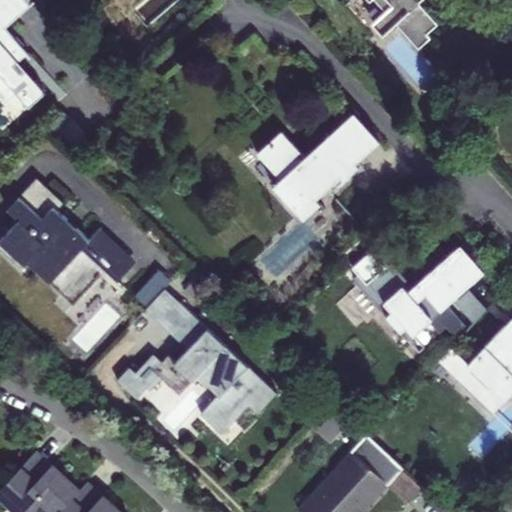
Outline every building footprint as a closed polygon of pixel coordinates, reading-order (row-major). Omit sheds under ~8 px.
[(53,15),(39,0),(18,0),(0,15),(0,56),(5,63),(0,67),(0,98),(4,103),(9,99),(23,116),(51,93),(36,75),(45,68),(40,62),(42,60),(36,53),(34,54),(23,41),(53,15)] [(378,0),(387,9),(377,17),(386,29),(397,20),(416,40),(427,31),(423,26),(433,17),(418,0),(378,0)] [(386,29),(377,17),(374,21),(382,32),(386,29)] [(437,22),(433,17),(423,26),(427,31),(437,22)] [(416,40),(420,44),(429,36),(427,31),(416,40)] [(364,115),(357,107),(337,126),(339,129),(344,133),(361,117),(364,115)] [(383,140),(361,117),(344,133),(339,129),(334,134),(356,158),(360,162),(383,140)] [(356,158),(334,134),(309,157),(285,131),(261,154),(285,179),(278,186),(308,219),(325,203),(320,198),(345,175),(342,171),(356,158)] [(360,162),(356,158),(342,171),(345,175),(320,198),(325,203),(364,166),(360,162)] [(4,227),(0,231),(0,247),(18,265),(25,257),(59,289),(60,288),(70,298),(76,292),(77,293),(103,265),(80,244),(99,224),(98,223),(83,239),(79,236),(83,231),(74,223),(70,227),(61,219),(65,215),(56,206),(63,198),(35,171),(5,203),(16,214),(4,227)] [(99,224),(80,244),(103,265),(115,277),(134,257),(99,224)] [(437,264),(431,269),(436,274),(466,247),(460,240),(436,262),(437,264)] [(410,289),(380,255),(376,259),(367,249),(350,265),(358,275),(354,278),(378,305),(382,301),(411,333),(425,320),(436,333),(442,327),(447,334),(458,324),(442,305),(460,289),(484,267),(466,247),(436,274),(431,269),(426,274),(425,272),(412,284),(414,285),(410,289)] [(143,286),(154,297),(170,279),(159,269),(143,286)] [(447,334),(455,342),(466,330),(482,313),(460,289),(442,305),(458,324),(447,334)] [(183,322),(193,312),(172,291),(153,312),(190,347),(199,337),(183,322)] [(382,301),(378,305),(419,351),(438,334),(436,333),(425,320),(411,333),(382,301)] [(132,365),(118,380),(137,397),(160,373),(173,386),(174,384),(180,390),(185,384),(187,385),(199,372),(220,392),(201,412),(223,432),(250,404),(259,412),(279,391),(193,312),(183,322),(199,337),(190,347),(178,360),(171,353),(165,360),(156,352),(138,371),(132,365)] [(511,326),(505,320),(458,373),(495,407),(511,388),(511,326)] [(421,483),(366,432),(298,508),(302,511),(362,511),(388,484),(406,500),(421,483)] [(37,448),(21,465),(35,479),(52,462),(37,448)] [(21,465),(0,486),(0,498),(14,511),(20,511),(27,506),(33,511),(55,511),(71,496),(80,487),(52,462),(35,479),(21,465)] [(80,487),(71,496),(87,510),(102,494),(87,480),(80,487)] [(71,496),(55,511),(121,511),(102,494),(87,510),(71,496)]
